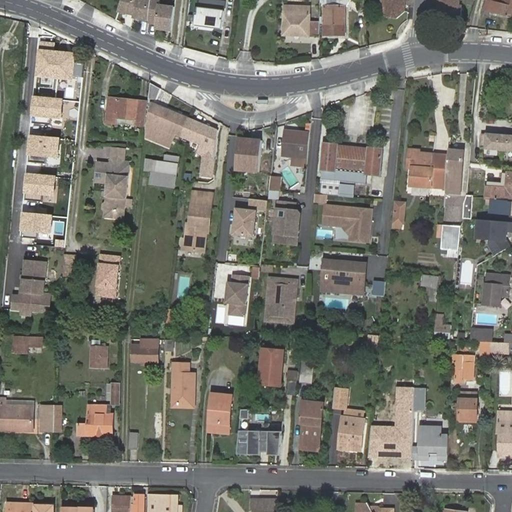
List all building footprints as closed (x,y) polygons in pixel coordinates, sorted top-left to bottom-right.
[(122,0),(119,12),(134,15),(137,0),(122,0)] [(151,0),(137,0),(134,15),(133,18),(149,21),(151,0)] [(160,0),(151,0),(149,21),(149,22),(156,23),(155,29),(172,32),(175,8),(159,6),(160,0)] [(209,12),(210,3),(210,0),(198,0),(196,27),(210,29),(210,28),(222,29),(224,13),(209,12)] [(404,2),(407,2),(407,0),(379,0),(378,10),(383,10),(382,14),(385,17),(395,18),(403,11),(404,5),(402,4),(402,1),(404,2)] [(433,0),(434,4),(436,4),(438,4),(438,8),(435,8),(435,14),(442,22),(452,23),(455,20),(456,15),(461,16),(461,5),(458,5),(458,0),(433,0)] [(511,0),(485,0),(483,9),(484,10),(484,13),(490,15),(490,12),(511,17),(511,0)] [(225,4),(210,3),(209,12),(224,13),(225,4)] [(324,6),(324,35),(344,35),(345,7),(324,6)] [(286,7),(284,35),(320,36),(320,22),(310,22),(310,7),(286,7)] [(76,51),(38,48),(36,77),(74,80),(76,51)] [(150,83),(149,100),(156,100),(161,88),(150,83)] [(64,98),(31,95),(29,125),(47,126),(47,119),(62,120),(64,98)] [(118,118),(136,120),(136,126),(143,127),(146,102),(110,98),(107,123),(118,124),(118,118)] [(189,118),(152,102),(148,136),(170,146),(175,134),(181,137),(189,118)] [(189,118),(181,137),(203,145),(204,144),(216,149),(219,141),(218,141),(222,131),(189,118)] [(293,158),(292,166),(307,168),(310,134),(285,132),(283,157),(293,158)] [(505,135),(488,134),(487,148),(504,150),(505,135)] [(62,137),(30,135),(27,165),(45,166),(46,159),(60,160),(62,137)] [(265,139),(240,136),(237,169),(261,172),(265,139)] [(326,145),(323,171),(347,174),(347,166),(351,167),(351,174),(361,175),(362,168),(368,168),(368,176),(381,177),(384,150),(326,145)] [(413,168),(412,185),(431,187),(431,181),(434,154),(415,152),(415,149),(409,149),(408,167),(413,168)] [(456,157),(457,152),(450,151),(450,155),(448,172),(447,181),(446,188),(446,193),(460,195),(464,158),(456,157)] [(448,172),(450,155),(434,154),(431,181),(431,187),(438,187),(446,188),(447,181),(448,172)] [(152,170),(150,183),(172,186),(176,162),(154,159),(154,157),(147,156),(145,169),(152,170)] [(119,164),(119,160),(111,159),(111,163),(99,162),(97,183),(108,184),(106,202),(103,204),(103,209),(105,212),(105,218),(117,220),(118,210),(126,211),(131,165),(119,164)] [(203,161),(201,173),(211,174),(213,162),(203,161)] [(58,174),(25,171),(23,201),(41,203),(41,195),(56,196),(58,174)] [(507,189),(487,188),(487,198),(510,199),(510,200),(511,199),(511,173),(509,174),(507,189)] [(280,178),(271,177),(269,191),(279,192),(280,178)] [(337,195),(352,196),(353,183),(338,182),(337,195)] [(192,205),(212,208),(214,194),(194,192),(192,205)] [(472,217),(474,195),(468,195),(467,200),(465,217),(472,217)] [(327,197),(315,196),(315,204),(326,205),(327,197)] [(268,211),(270,200),(251,198),(250,209),(261,210),(268,211)] [(397,198),(395,222),(403,223),(405,198),(397,198)] [(487,198),(485,216),(495,216),(496,211),(511,211),(511,199),(510,200),(510,199),(487,198)] [(294,204),(278,202),(274,243),(297,246),(299,227),(297,224),(297,222),(300,220),(300,215),(298,212),(293,211),(294,204)] [(210,227),(212,208),(192,205),(190,225),(187,225),(185,240),(189,241),(188,251),(204,252),(207,233),(207,227),(210,227)] [(261,210),(237,207),(234,235),(263,237),(263,228),(258,227),(261,210)] [(326,207),(324,227),(345,228),(351,236),(351,242),(370,243),(371,236),(369,234),(370,230),(372,228),(374,211),(326,207)] [(126,211),(118,210),(117,220),(125,220),(126,211)] [(51,215),(19,212),(17,242),(34,244),(35,236),(50,237),(51,215)] [(511,220),(480,218),(478,237),(491,238),(491,243),(497,255),(511,246),(507,239),(508,230),(511,230),(511,220)] [(441,251),(460,252),(462,228),(443,226),(441,251)] [(121,258),(102,256),(97,296),(116,298),(121,258)] [(77,259),(64,257),(62,270),(76,272),(77,259)] [(12,296),(11,310),(20,311),(30,311),(48,313),(50,295),(42,294),(45,263),(24,261),(20,297),(12,296)] [(326,262),(324,284),(335,285),(338,288),(345,288),(348,286),(366,288),(368,266),(348,264),(346,265),(342,265),(340,263),(326,262)] [(76,272),(62,270),(62,277),(75,279),(76,272)] [(252,276),(230,273),(225,315),(247,318),(252,276)] [(438,288),(439,277),(423,275),(422,286),(438,288)] [(511,280),(488,278),(485,308),(500,310),(501,300),(509,301),(511,280)] [(286,281),(272,280),(271,301),(279,301),(277,318),(287,319),(286,324),(293,324),(295,304),(293,302),(294,298),(296,298),(298,281),(292,281),(290,280),(288,280),(286,281)] [(371,295),(384,295),(385,281),(372,280),(371,295)] [(271,301),(269,322),(286,324),(287,319),(277,318),(279,301),(271,301)] [(443,324),(444,314),(435,313),(433,331),(449,333),(450,324),(443,324)] [(491,331),(472,330),(472,340),(484,341),(491,341),(491,331)] [(173,333),(165,334),(165,340),(165,344),(173,344),(173,333)] [(42,348),(42,336),(10,334),(8,352),(27,353),(28,347),(42,348)] [(376,336),(367,338),(368,344),(378,342),(376,336)] [(491,341),(484,341),(483,358),(493,358),(493,353),(493,342),(493,341),(491,341)] [(511,343),(493,342),(493,353),(511,353),(511,343)] [(92,346),(92,366),(107,366),(107,346),(92,346)] [(133,360),(138,360),(157,361),(157,348),(133,348),(133,360)] [(262,356),(259,390),(280,392),(283,358),(262,356)] [(474,380),(475,358),(470,358),(454,357),(454,364),(457,364),(456,383),(465,383),(465,380),(474,380)] [(303,360),(301,384),(311,384),(314,361),(303,360)] [(174,364),(173,404),(192,405),(192,390),(195,390),(196,375),(190,375),(190,365),(174,364)] [(298,373),(289,372),(287,394),(296,395),(298,373)] [(111,384),(111,402),(111,403),(118,404),(119,384),(111,384)] [(414,409),(415,389),(406,389),(405,408),(414,409)] [(425,389),(415,389),(414,409),(424,409),(425,389)] [(192,405),(173,404),(173,407),(195,408),(195,390),(192,390),(192,405)] [(349,392),(337,391),(335,408),(347,409),(349,392)] [(477,394),(462,394),(462,400),(461,400),(460,420),(478,420),(478,400),(477,400),(477,394)] [(213,395),(209,433),(230,435),(234,397),(213,395)] [(33,430),(33,411),(34,399),(6,398),(6,397),(2,397),(1,404),(3,404),(2,410),(2,429),(33,430)] [(304,424),(302,445),(310,446),(309,450),(319,451),(325,404),(304,402),(302,423),(304,424)] [(78,422),(78,433),(88,433),(88,435),(113,435),(113,413),(106,413),(106,404),(89,404),(89,423),(78,422)] [(56,406),(44,405),(43,430),(55,431),(56,406)] [(63,406),(56,406),(55,431),(62,431),(63,406)] [(239,417),(247,417),(247,409),(239,409),(239,417)] [(511,453),(511,409),(501,409),(500,430),(502,430),(501,453),(511,453)] [(404,411),(395,410),(395,419),(382,419),(381,439),(393,439),(393,443),(403,444),(404,411)] [(360,436),(363,436),(366,420),(343,417),(338,450),(349,451),(349,450),(358,451),(360,436)] [(442,428),(421,428),(421,447),(420,457),(430,458),(430,449),(440,450),(440,458),(449,458),(449,436),(442,436),(442,428)] [(282,432),(241,430),(240,454),(280,455),(282,432)] [(135,449),(135,434),(128,433),(127,449),(135,449)] [(421,447),(413,447),(412,457),(420,457),(421,447)] [(134,497),(132,497),(131,511),(143,511),(144,495),(135,494),(134,497)] [(150,495),(149,511),(177,511),(177,506),(178,496),(150,495)] [(131,511),(132,497),(113,497),(113,511),(131,511)] [(278,511),(279,501),(259,501),(259,503),(251,503),(250,511),(278,511)] [(6,502),(6,511),(33,511),(34,510),(23,510),(23,502),(6,502)]
